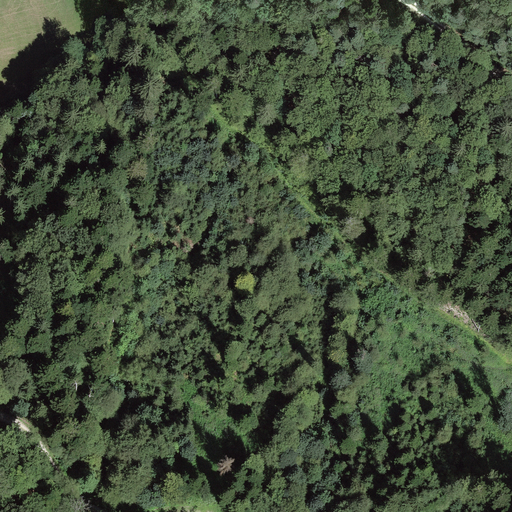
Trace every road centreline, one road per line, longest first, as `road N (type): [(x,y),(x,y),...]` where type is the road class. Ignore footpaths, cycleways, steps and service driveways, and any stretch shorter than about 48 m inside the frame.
road 1 (track): [(511,80),(406,0)]
road 2 (track): [(0,421),(29,439),(72,500),(92,511)]
